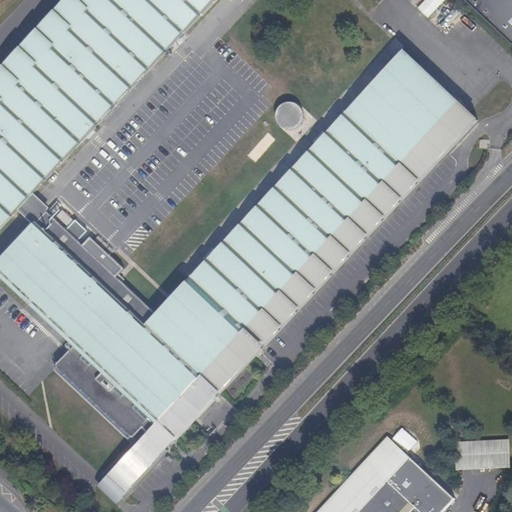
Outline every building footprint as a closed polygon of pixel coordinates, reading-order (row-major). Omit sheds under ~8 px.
[(218,0),(69,0),(0,75),(0,234),(135,90),(218,0)] [(511,0),(470,0),(511,39),(511,0)] [(446,20),(457,31),(468,19),(457,9),(446,20)] [(480,118),(407,52),(146,331),(71,261),(37,229),(0,268),(0,286),(70,352),(55,368),(133,441),(142,432),(150,439),(157,431),(172,446),(177,440),(197,419),(265,347),(317,291),(374,231),(418,183),(456,143),(480,118)] [(439,511),(458,493),(390,430),(313,511),(439,511)] [(172,446),(157,431),(150,439),(165,453),(172,446)] [(122,500),(165,453),(150,439),(106,486),(122,500)] [(456,441),(456,469),(510,468),(510,439),(456,441)]
